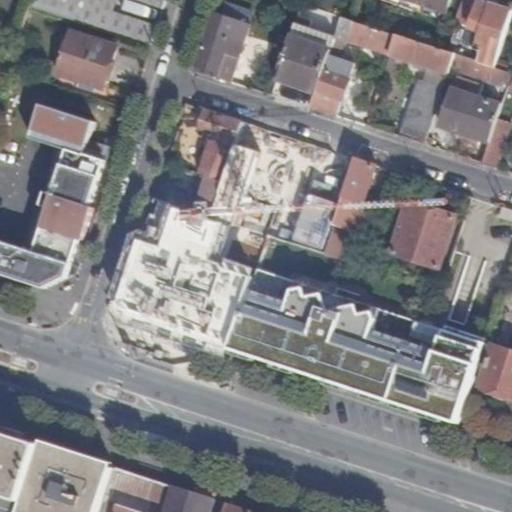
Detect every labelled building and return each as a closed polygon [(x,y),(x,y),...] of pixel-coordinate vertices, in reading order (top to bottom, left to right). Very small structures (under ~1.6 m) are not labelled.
[(155,49),(161,31),(112,15),(117,0),(33,0),(31,8),(105,32),(155,49)] [(127,0),(167,13),(170,0),(127,0)] [(410,0),(449,14),(454,0),(410,0)] [(496,71),(511,22),(511,7),(509,6),(507,13),(494,8),(467,0),(459,26),(485,35),(481,48),(486,50),(480,66),(496,71)] [(254,25),(220,13),(200,73),(235,85),(254,25)] [(353,43),(395,57),(401,39),(358,25),(353,43)] [(338,39),(299,26),(295,39),(333,52),(338,39)] [(120,50),(74,35),(61,76),(106,90),(120,50)] [(401,39),(395,57),(452,76),(453,72),(458,58),(449,54),(401,38),(401,39)] [(295,39),(281,82),(320,95),(331,58),(333,52),(295,39)] [(320,95),(314,110),(340,119),(357,67),(331,58),(320,95)] [(458,58),(453,72),(510,91),(511,84),(511,76),(496,71),(480,66),(458,58)] [(483,142),(492,145),(501,120),(505,106),(482,98),(486,88),(464,81),(460,92),(457,90),(445,129),(466,136),(464,142),(481,148),(483,142)] [(423,84),(404,140),(428,148),(431,137),(446,92),(423,84)] [(69,279),(108,161),(89,156),(99,124),(45,107),(34,140),(59,148),(26,250),(0,242),(0,275),(43,290),(69,279)] [(246,125),(211,113),(205,133),(218,138),(205,176),(212,178),(202,206),(199,215),(215,220),(246,125)] [(492,145),(486,166),(500,171),(511,133),(511,124),(501,120),(492,145)] [(303,144),(246,125),(215,220),(272,239),(303,144)] [(431,137),(428,148),(433,149),(436,139),(431,137)] [(310,251),(320,221),(306,216),(327,152),(303,144),(272,239),(310,251)] [(380,169),(360,162),(339,228),(329,258),(349,264),(380,169)] [(205,176),(203,175),(195,199),(191,197),(186,210),(199,215),(202,206),(212,178),(205,176)] [(191,197),(163,188),(159,202),(171,206),(186,210),(191,197)] [(158,246),(134,238),(111,306),(112,316),(117,323),(222,357),(224,349),(253,268),(219,258),(217,261),(208,258),(222,223),(171,206),(158,246)] [(459,221),(413,206),(396,256),(443,272),(459,221)] [(320,221),(310,251),(329,258),(339,228),(320,221)] [(382,275),(387,260),(375,256),(370,271),(382,275)] [(487,339),(253,268),(224,349),(458,424),(487,339)] [(511,313),(510,313),(484,390),(511,399),(511,313)] [(36,441),(0,430),(0,495),(15,501),(36,441)] [(89,511),(106,464),(36,441),(15,501),(12,511),(89,511)] [(99,511),(113,467),(106,464),(89,511),(99,511)] [(165,511),(172,486),(113,467),(99,511),(165,511)] [(213,511),(217,500),(172,486),(165,511),(213,511)] [(253,511),(225,503),(221,511),(253,511)]
